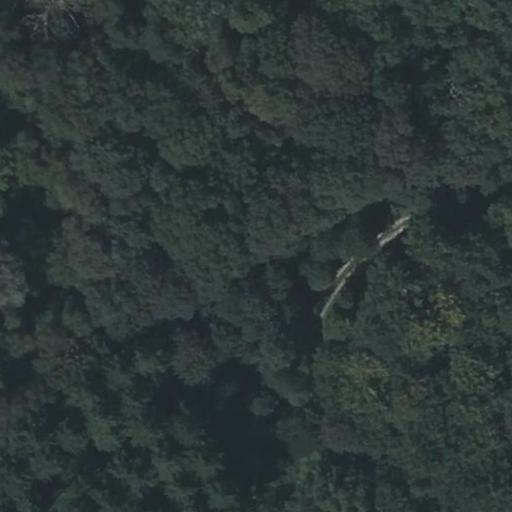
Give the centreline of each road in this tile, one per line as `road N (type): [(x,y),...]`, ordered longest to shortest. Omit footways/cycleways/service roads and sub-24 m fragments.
road 1 (track): [(511,77),(286,150),(29,347),(0,385)]
road 2 (track): [(511,197),(450,216),(394,274),(327,410),(259,511)]
